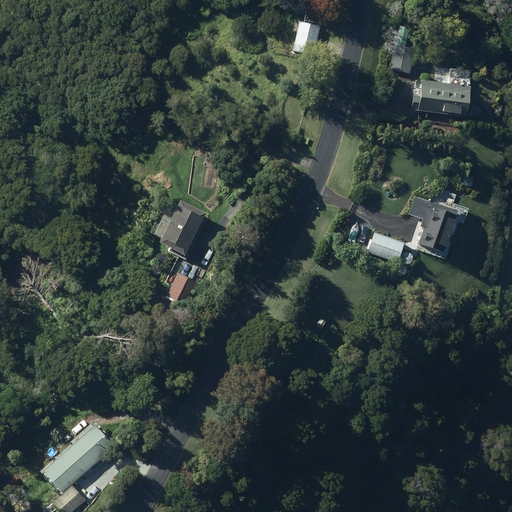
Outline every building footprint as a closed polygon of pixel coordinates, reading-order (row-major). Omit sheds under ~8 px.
[(301,24),(295,52),(314,57),(320,29),(301,24)] [(387,70),(408,75),(413,51),(392,46),(387,70)] [(407,111),(462,119),(467,81),(454,79),(455,72),(442,70),(440,86),(418,82),(416,98),(409,97),(407,111)] [(481,96),(469,95),(468,105),(472,105),(472,106),(471,106),(471,107),(470,108),(469,108),(469,109),(468,110),(468,111),(468,112),(468,113),(469,114),(469,115),(470,116),(471,116),(471,117),(472,117),(473,117),(474,117),(475,117),(476,117),(477,116),(478,115),(479,114),(479,113),(479,112),(479,111),(479,110),(479,109),(478,109),(478,108),(477,107),(476,106),(476,105),(480,105),(481,96)] [(206,151),(203,166),(216,168),(219,153),(206,151)] [(207,212),(182,199),(162,241),(171,246),(169,250),(186,259),(198,236),(196,235),(207,212)] [(430,201),(421,226),(425,227),(419,244),(444,252),(447,245),(459,211),(430,201)] [(404,242),(374,231),(368,251),(397,261),(404,242)] [(179,272),(161,307),(176,314),(179,306),(184,309),(197,281),(179,272)] [(319,318),(315,325),(321,328),(325,321),(319,318)] [(96,425),(44,471),(64,493),(115,447),(96,425)] [(73,486),(53,504),(60,511),(70,511),(85,499),(73,486)]
